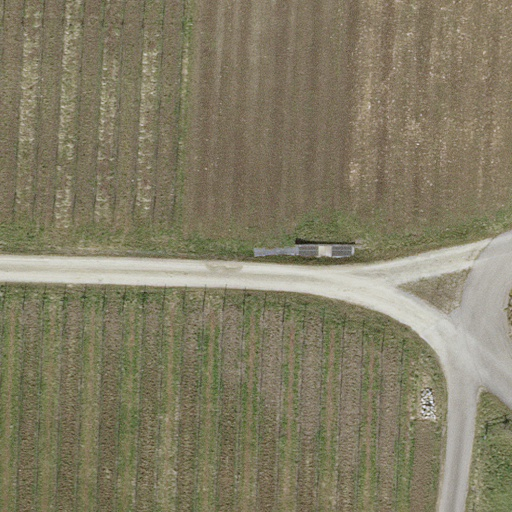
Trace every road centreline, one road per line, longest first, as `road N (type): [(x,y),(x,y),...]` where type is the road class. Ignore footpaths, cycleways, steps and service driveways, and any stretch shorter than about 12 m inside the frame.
road 1 (track): [(499,262),(349,280),(0,273)]
road 2 (track): [(481,346),(469,371),(452,511)]
road 3 (track): [(349,280),(481,346)]
